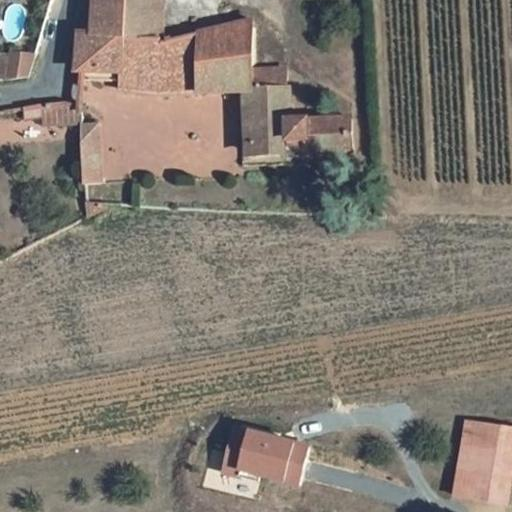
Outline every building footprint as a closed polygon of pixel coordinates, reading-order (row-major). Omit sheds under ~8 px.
[(103,0),(102,28),(90,28),(89,58),(135,56),(136,74),(189,82),(265,83),(263,146),(362,149),(362,115),(302,111),(300,84),(278,83),(278,61),(266,60),(267,14),(171,33),(171,0),(103,0)] [(0,56),(8,56),(9,78),(20,76),(20,50),(0,49),(0,56)] [(300,84),(299,61),(278,61),(278,83),(300,84)] [(90,120),(88,94),(36,99),(37,115),(52,114),(53,122),(90,120)] [(110,185),(109,128),(91,129),(94,187),(110,185)] [(511,466),(511,439),(468,439),(467,471),(511,466)] [(466,508),(511,506),(511,466),(467,471),(466,508)]
